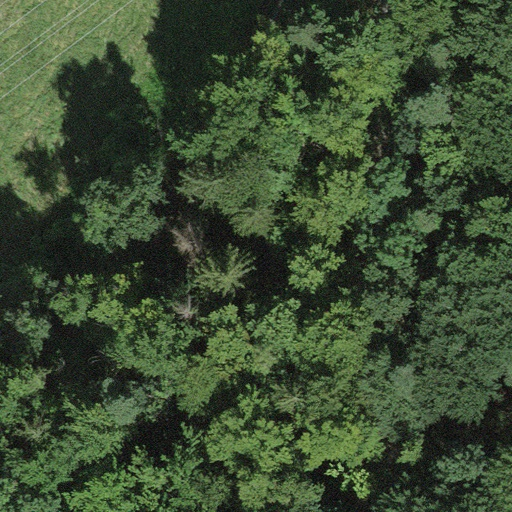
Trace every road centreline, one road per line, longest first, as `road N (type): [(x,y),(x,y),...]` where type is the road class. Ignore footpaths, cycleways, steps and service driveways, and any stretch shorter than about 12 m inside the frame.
road 1 (track): [(0,411),(45,343),(203,192),(283,39),(295,0)]
road 2 (track): [(361,511),(386,48),(379,0)]
